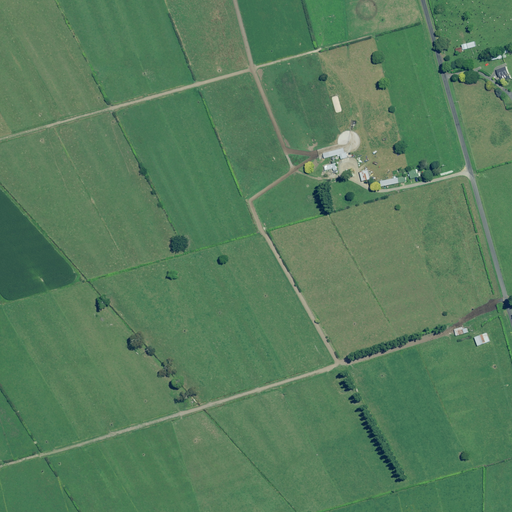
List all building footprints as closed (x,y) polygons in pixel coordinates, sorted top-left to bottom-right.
[(509,75),(502,78),(504,83),(511,80),(509,75)] [(345,153),(344,148),(324,154),(325,159),(338,155),(338,157),(341,156),(342,159),(348,158),(347,152),(345,153)] [(371,180),(368,170),(360,172),(363,182),(371,180)] [(418,174),(418,170),(410,172),(410,175),(409,175),(409,177),(411,176),(411,179),(420,177),(420,174),(418,174)] [(407,182),(406,176),(381,181),(382,187),(407,182)] [(468,328),(465,329),(464,327),(455,330),(457,336),(469,333),(468,328)] [(490,342),(487,333),(475,338),(478,346),(490,342)]
